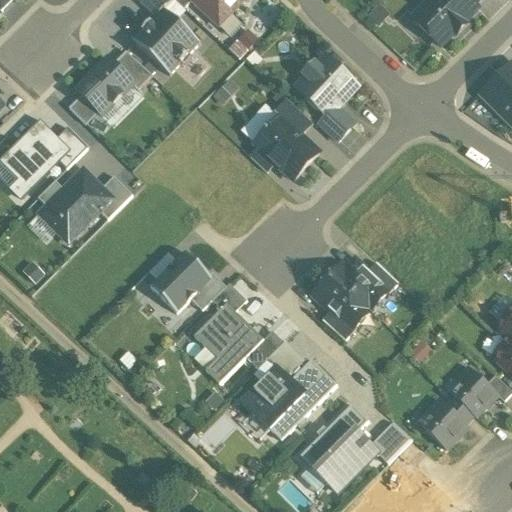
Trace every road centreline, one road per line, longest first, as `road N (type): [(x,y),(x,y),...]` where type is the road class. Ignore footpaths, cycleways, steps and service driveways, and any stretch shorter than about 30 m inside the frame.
road 1 (track): [(0,283),(248,511)]
road 2 (residential): [(88,0),(22,67),(122,171)]
road 3 (residential): [(423,116),(286,247)]
road 4 (residential): [(423,116),(305,0)]
road 5 (residential): [(511,22),(423,116)]
